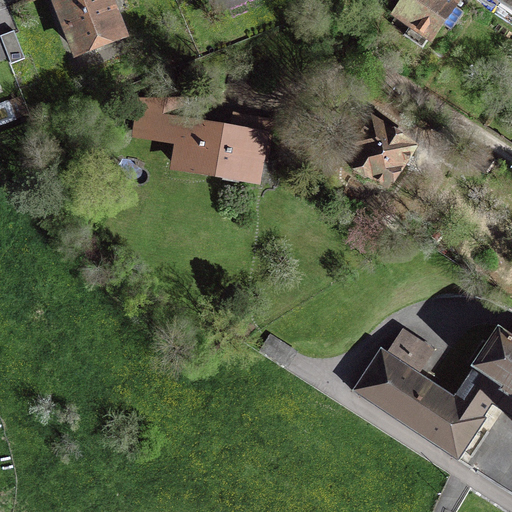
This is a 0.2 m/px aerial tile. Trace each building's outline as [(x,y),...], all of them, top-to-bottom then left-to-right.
[(109,0),(69,0),(57,5),(78,51),(122,34),(109,0)] [(398,11),(405,0),(391,0),(388,4),(398,11)] [(405,0),(398,11),(395,15),(412,26),(405,36),(422,47),(429,37),(431,39),(455,4),(449,0),(405,0)] [(25,58),(14,31),(0,36),(11,64),(25,58)] [(188,101),(141,101),(139,132),(180,142),(180,144),(183,144),(178,167),(252,178),(256,157),(264,158),(270,123),(236,117),(232,130),(188,123),(188,101)] [(413,147),(372,120),(358,142),(363,146),(353,162),(356,164),(353,169),(366,177),(369,172),(389,184),(413,147)] [(493,158),(472,143),(463,156),(486,170),(493,158)] [(511,335),(498,326),(454,396),(417,372),(431,351),(403,332),(389,353),(381,348),(352,390),(458,461),(487,418),(484,416),(492,403),(511,416),(511,335)] [(285,365),(295,350),(270,335),(260,350),(285,365)]
